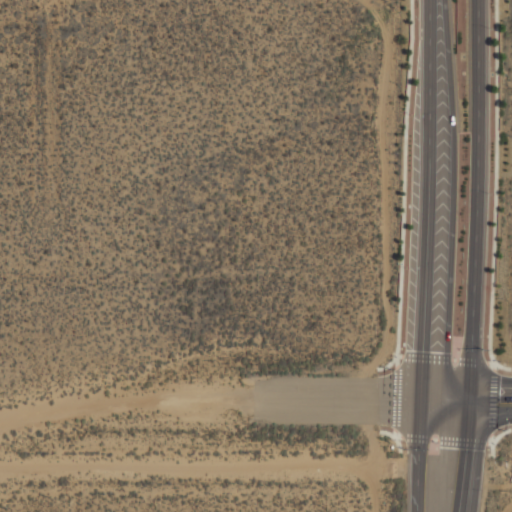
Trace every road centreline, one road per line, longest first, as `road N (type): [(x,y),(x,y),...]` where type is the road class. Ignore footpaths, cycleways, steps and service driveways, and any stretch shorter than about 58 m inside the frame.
road 1 (secondary): [(471,390),(479,0)]
road 2 (secondary): [(434,0),(424,357)]
road 3 (residential): [(251,399),(153,397),(0,421)]
